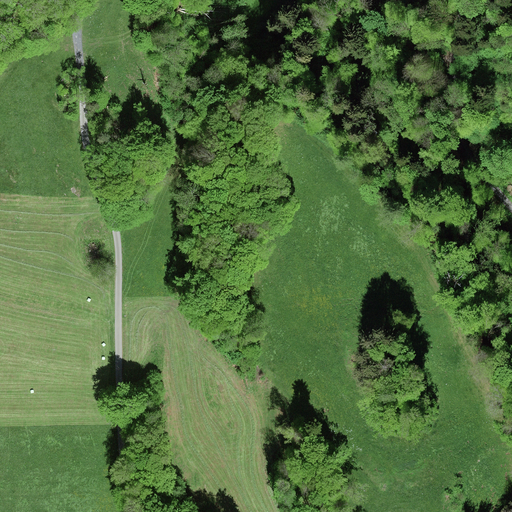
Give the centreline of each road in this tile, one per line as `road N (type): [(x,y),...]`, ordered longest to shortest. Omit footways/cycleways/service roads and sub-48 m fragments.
road 1 (track): [(129,511),(120,256),(85,117),(84,0)]
road 2 (track): [(464,0),(452,114),(473,161),(511,208)]
